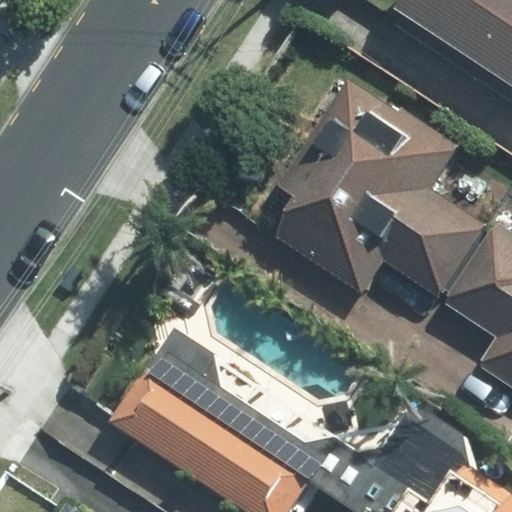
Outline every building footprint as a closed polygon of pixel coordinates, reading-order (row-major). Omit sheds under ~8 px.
[(511,0),(411,0),(388,38),(511,115),(511,0)] [(439,308),(487,230),(446,203),(477,155),(343,68),(243,222),(364,301),(383,272),(439,308)] [(511,246),(487,230),(439,308),(498,346),(483,369),(511,387),(511,246)] [(413,506),(172,356),(120,438),(238,511),(511,511),(511,485),(450,447),(413,506)] [(78,511),(59,499),(50,511),(78,511)]
